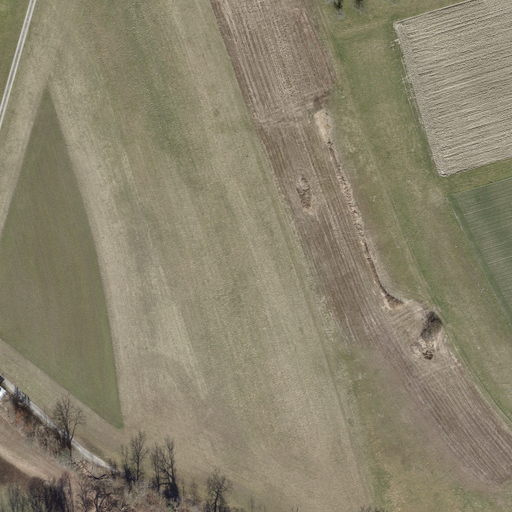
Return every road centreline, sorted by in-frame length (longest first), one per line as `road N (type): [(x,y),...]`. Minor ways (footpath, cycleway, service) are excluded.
road 1 (track): [(109,468),(0,376)]
road 2 (track): [(34,0),(0,123)]
